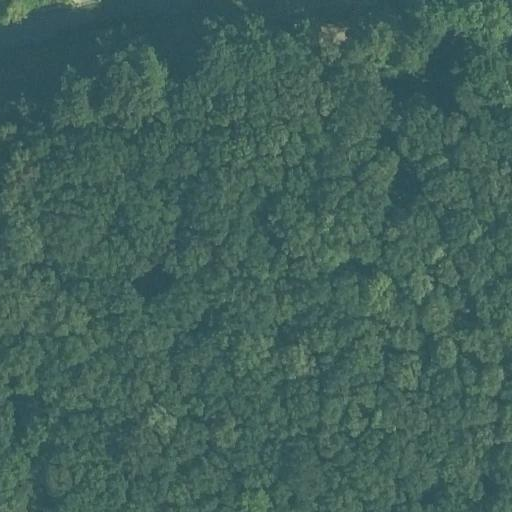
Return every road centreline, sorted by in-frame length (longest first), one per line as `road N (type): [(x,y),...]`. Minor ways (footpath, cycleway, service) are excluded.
road 1 (unknown): [(329,511),(310,331),(278,148),(0,208)]
road 2 (residential): [(511,4),(0,111)]
